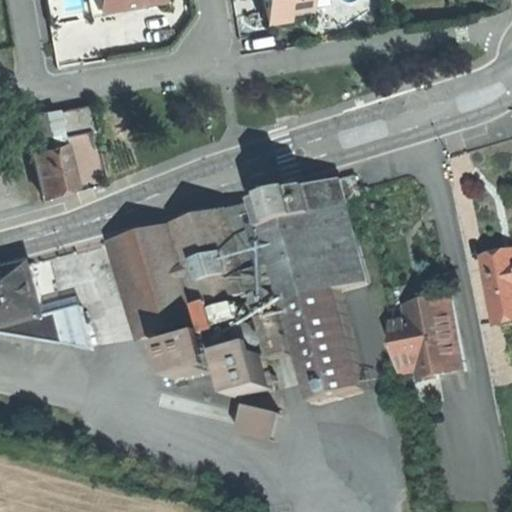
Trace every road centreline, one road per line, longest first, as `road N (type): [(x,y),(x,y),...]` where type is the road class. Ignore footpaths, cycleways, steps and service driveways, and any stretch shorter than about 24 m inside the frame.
road 1 (residential): [(511,30),(236,68),(204,57)]
road 2 (secondary): [(245,169),(511,81)]
road 3 (residential): [(22,0),(38,92),(181,69),(204,57)]
road 4 (secondary): [(245,169),(0,247)]
